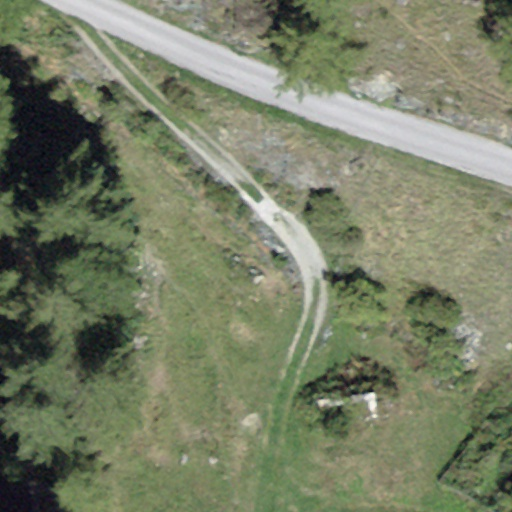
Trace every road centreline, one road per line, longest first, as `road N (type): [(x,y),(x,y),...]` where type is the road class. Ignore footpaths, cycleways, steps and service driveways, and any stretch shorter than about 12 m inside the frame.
road 1 (track): [(84,9),(114,67),(246,183),(304,259),(313,287),(307,337),(246,511)]
road 2 (unclassified): [(61,0),(234,73),(511,171)]
